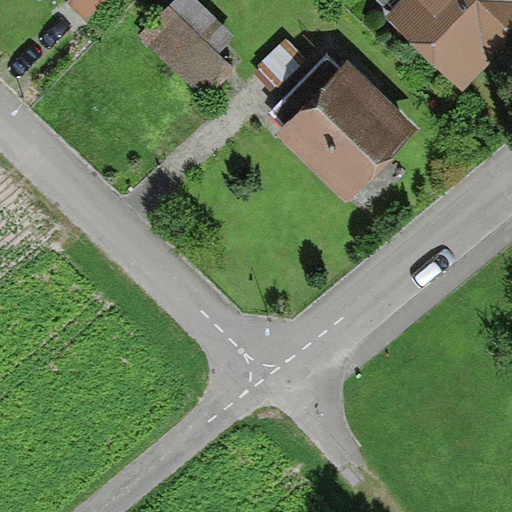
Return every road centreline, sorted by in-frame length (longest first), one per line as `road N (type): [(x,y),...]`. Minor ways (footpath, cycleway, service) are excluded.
road 1 (residential): [(0,124),(265,379)]
road 2 (residential): [(511,178),(265,379)]
road 3 (residential): [(265,379),(99,511)]
